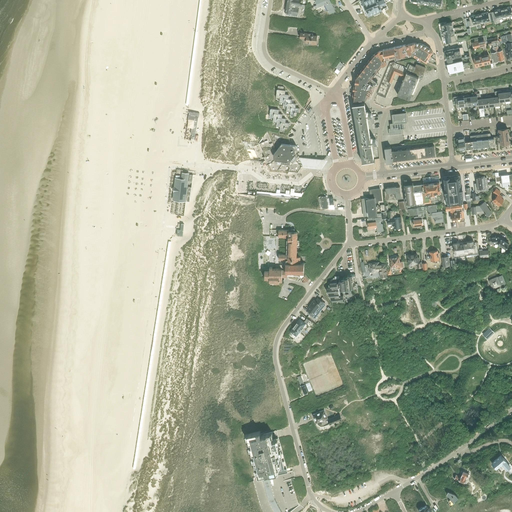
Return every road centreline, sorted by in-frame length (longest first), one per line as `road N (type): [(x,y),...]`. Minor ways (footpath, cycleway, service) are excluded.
road 1 (residential): [(348,243),(285,323),(274,352),(310,494),(329,511)]
road 2 (residential): [(358,511),(511,409)]
road 3 (residential): [(348,243),(502,220)]
road 4 (residential): [(332,94),(265,54),(270,0)]
